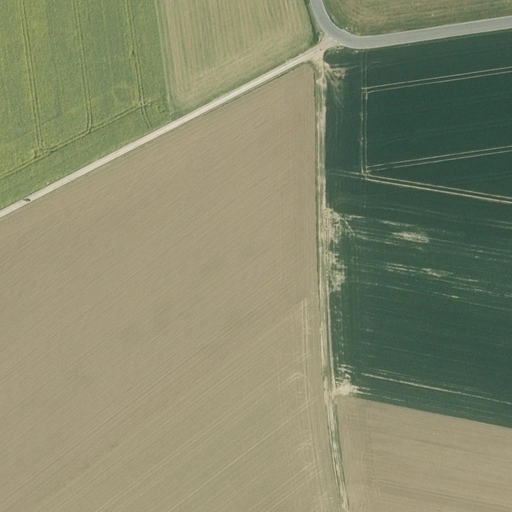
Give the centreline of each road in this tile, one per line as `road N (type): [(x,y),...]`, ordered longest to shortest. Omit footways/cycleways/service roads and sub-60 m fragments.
road 1 (unclassified): [(0,215),(335,36)]
road 2 (tertiary): [(335,36),(366,45),(511,23)]
